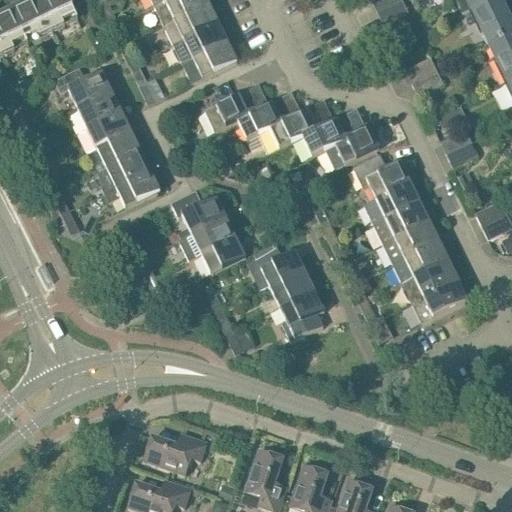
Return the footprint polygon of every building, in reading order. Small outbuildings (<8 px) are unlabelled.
[(28,48),(54,36),(36,0),(25,0),(28,5),(12,13),(28,48)] [(36,0),(54,36),(79,23),(67,0),(36,0)] [(96,0),(102,11),(110,7),(106,0),(96,0)] [(175,0),(150,0),(155,10),(175,0)] [(206,0),(175,0),(155,10),(165,29),(210,7),(206,0)] [(378,14),(403,2),(401,0),(376,0),(373,2),(378,14)] [(472,12),(496,0),(464,0),(456,4),(462,17),(472,12)] [(496,0),(472,12),(490,48),(511,37),(511,20),(510,22),(499,0),(496,0)] [(410,17),(403,2),(378,14),(385,29),(410,17)] [(117,20),(110,7),(102,11),(108,24),(117,20)] [(174,49),(220,26),(210,7),(165,29),(174,49)] [(0,53),(3,60),(28,48),(12,13),(0,19),(0,53)] [(184,68),(229,46),(220,26),(174,49),(184,68)] [(121,50),(129,46),(124,35),(115,39),(121,50)] [(507,84),(511,81),(511,37),(490,48),(507,84)] [(121,50),(127,64),(136,60),(129,46),(121,50)] [(239,66),(229,46),(195,63),(184,68),(194,89),(205,83),(239,66)] [(407,74),(413,86),(438,74),(432,62),(407,74)] [(70,95),(79,114),(113,97),(103,77),(85,86),(79,73),(54,85),(61,99),(70,95)] [(134,78),(140,90),(148,86),(143,74),(134,78)] [(445,88),(438,74),(413,86),(420,101),(445,88)] [(140,90),(146,103),(155,99),(148,86),(140,90)] [(123,116),(113,97),(79,114),(70,118),(74,125),(82,121),(89,133),(123,116)] [(229,131),(240,125),(261,115),(256,103),(242,110),(238,101),(206,117),(216,137),(229,131)] [(261,115),(240,125),(249,145),(259,140),(287,127),(286,126),(281,115),(275,118),(271,110),(261,115)] [(22,114),(14,118),(25,140),(33,136),(22,114)] [(88,158),(98,153),(133,136),(123,116),(89,133),(79,138),(88,158)] [(286,126),(287,127),(259,140),(268,159),(304,141),(315,135),(308,121),(305,123),(303,118),(292,123),(286,126)] [(304,141),(313,160),(325,154),(359,137),(354,127),(340,134),(336,125),(315,135),(304,141)] [(368,133),(359,137),(325,154),(334,173),(377,152),(368,133)] [(454,138),(441,144),(447,157),(473,145),(466,133),(454,138)] [(43,156),(33,136),(25,140),(35,160),(43,156)] [(142,156),(133,136),(98,153),(108,172),(142,156)] [(479,159),(473,145),(447,157),(454,171),(479,159)] [(203,169),(193,149),(185,153),(195,173),(203,169)] [(43,156),(35,160),(44,179),(52,175),(43,156)] [(152,176),(142,156),(108,172),(98,177),(103,189),(100,191),(104,199),(152,176)] [(218,162),(228,180),(235,177),(226,158),(218,162)] [(370,190),(376,202),(410,186),(401,167),(387,173),(380,158),(353,171),(364,193),(370,190)] [(267,186),(267,184),(261,173),(258,166),(251,170),(260,189),(267,186)] [(267,184),(275,180),(270,169),(261,173),(267,184)] [(283,178),(293,197),(301,193),(291,174),(283,178)] [(44,179),(54,199),(62,195),(52,175),(44,179)] [(104,199),(108,207),(122,201),(127,212),(162,195),(152,176),(104,199)] [(306,196),(313,209),(321,205),(311,185),(303,190),(306,196)] [(410,186),(376,202),(363,209),(372,228),(420,205),(410,186)] [(62,195),(54,199),(64,219),(72,215),(66,203),(62,195)] [(178,223),(184,220),(190,232),(178,237),(181,244),(180,245),(180,246),(228,223),(218,203),(204,210),(197,196),(171,208),(178,223)] [(476,216),(482,230),(508,218),(501,204),(476,216)] [(321,205),(313,209),(322,229),(330,225),(321,205)] [(420,205),(372,228),(382,248),(429,225),(420,205)] [(72,215),(64,219),(70,231),(78,227),(72,215)] [(511,231),(511,226),(508,218),(482,230),(489,244),(511,231)] [(203,259),(238,243),(228,223),(180,246),(190,265),(203,259)] [(147,262),(138,243),(145,239),(137,224),(122,232),(139,266),(147,262)] [(322,229),(331,248),(340,244),(330,225),(322,229)] [(382,248),(392,268),(439,245),(429,225),(382,248)] [(511,240),(502,246),(508,258),(511,256),(511,240)] [(213,279),(247,262),(238,243),(203,259),(213,279)] [(331,248),(341,268),(349,264),(340,244),(331,248)] [(392,268),(401,287),(448,264),(439,245),(392,268)] [(296,256),(283,262),(276,248),(255,259),(271,292),(306,276),(296,256)] [(139,266),(149,286),(157,282),(147,262),(139,266)] [(356,278),(349,264),(341,268),(348,282),(351,288),(359,284),(356,278)] [(401,287),(410,307),(458,284),(448,264),(401,287)] [(271,292),(281,312),(315,295),(306,276),(271,292)] [(167,301),(157,282),(149,286),(158,305),(167,301)] [(351,288),(360,307),(368,303),(359,284),(351,288)] [(458,284),(410,307),(421,327),(467,303),(458,284)] [(323,330),(318,318),(324,315),(315,295),(281,312),(287,324),(282,327),(291,346),(323,330)] [(208,301),(217,319),(225,315),(216,297),(208,301)] [(368,303),(360,307),(370,327),(378,323),(368,303)] [(217,319),(227,338),(235,335),(225,315),(217,319)] [(384,320),(378,324),(378,323),(370,327),(379,347),(394,340),(384,320)] [(235,335),(227,338),(237,358),(245,355),(235,335)] [(487,392),(498,414),(511,408),(501,386),(487,392)] [(202,467),(209,448),(183,439),(179,450),(154,441),(146,466),(187,480),(193,464),(202,467)] [(261,455),(246,496),(263,502),(260,511),(263,511),(280,511),(287,492),(276,488),(285,463),(261,455)] [(290,511),(291,511),(330,511),(331,510),(333,506),(322,502),(330,479),(305,470),(290,511)] [(367,511),(376,487),(358,481),(356,488),(350,485),(340,511),(338,511),(331,510),(330,511),(367,511)] [(183,511),(185,511),(192,493),(167,485),(163,496),(138,487),(130,511),(175,511),(177,510),(183,511)]
